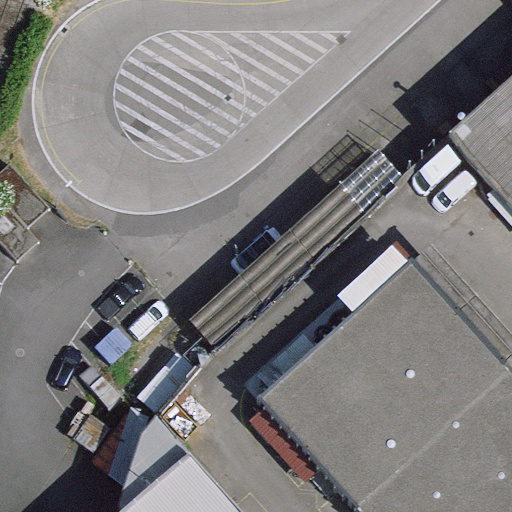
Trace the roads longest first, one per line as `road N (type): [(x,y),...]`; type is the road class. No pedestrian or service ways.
road 1 (residential): [(335,0),(252,13),(156,11),(105,31),(87,52),(75,105),(82,132),(119,172),(172,183),(223,157)]
road 2 (residential): [(223,157),(382,0)]
